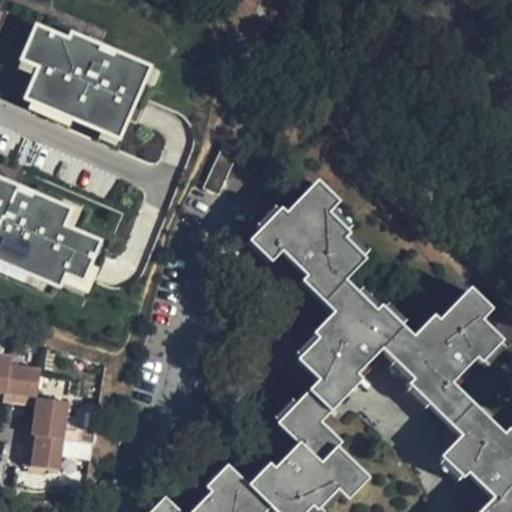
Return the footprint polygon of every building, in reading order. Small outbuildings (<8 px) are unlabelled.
[(64,40),(31,25),(15,59),(33,67),(19,98),(117,140),(149,68),(112,52),(110,57),(83,45),(85,41),(67,33),(64,40)] [(68,119),(25,101),(21,109),(65,128),(68,119)] [(201,189),(217,195),(238,150),(223,143),(201,189)] [(511,511),(511,437),(505,432),(502,436),(448,385),(471,360),(477,365),(497,344),(476,324),(487,312),(466,292),(435,326),(429,320),(410,340),(377,308),(372,313),(342,283),(360,262),(339,242),(344,237),(322,217),(333,205),(312,185),(282,217),(276,211),(245,244),(268,265),(278,254),(303,278),(299,284),(331,315),(311,336),(316,340),(296,360),(317,380),(307,391),(329,412),(359,381),(354,376),(378,351),(410,381),(405,387),(458,436),(438,457),(461,478),(465,473),(491,497),(477,511),(511,511)] [(0,265),(40,284),(53,290),(59,277),(79,286),(96,248),(58,230),(65,214),(26,197),(25,200),(0,189),(0,265)] [(40,284),(0,265),(0,277),(31,292),(36,291),(38,290),(40,284)] [(0,395),(8,396),(6,405),(36,410),(32,437),(28,437),(24,467),(62,473),(72,405),(37,400),(41,372),(12,368),(13,359),(0,356),(0,395)] [(318,424),(329,412),(307,391),(275,425),(296,445),(318,466),(333,450),(338,443),(318,424)] [(365,481),(333,450),(318,466),(296,445),(271,470),(266,466),(246,486),(224,467),(204,488),(209,493),(191,511),(175,511),(161,498),(148,511),(263,511),(267,508),(271,511),(302,511),(307,507),(313,511),(333,491),(345,502),(365,481)]
